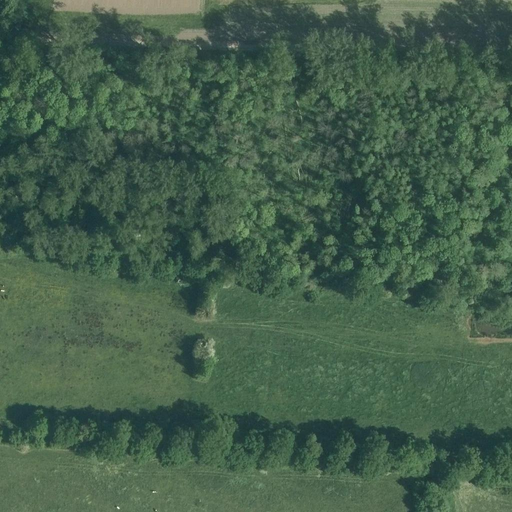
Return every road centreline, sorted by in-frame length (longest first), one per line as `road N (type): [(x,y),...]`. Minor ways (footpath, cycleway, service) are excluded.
road 1 (track): [(0,429),(511,462)]
road 2 (track): [(190,48),(511,58)]
road 3 (track): [(190,48),(19,46),(0,54)]
